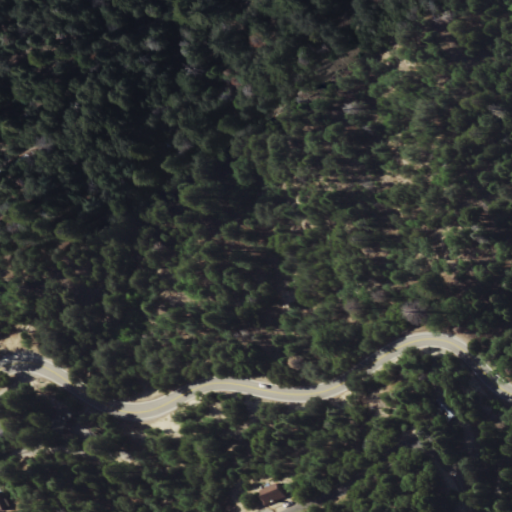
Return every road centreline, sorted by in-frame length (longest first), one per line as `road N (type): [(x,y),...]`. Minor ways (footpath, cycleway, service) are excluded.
road 1 (residential): [(511,392),(452,343),(422,340),(309,393),(229,381),(202,384),(152,409),(117,411),(41,365)]
road 2 (residential): [(471,511),(455,470),(412,443),(335,494),(282,511)]
road 3 (residential): [(0,461),(67,447),(131,457)]
